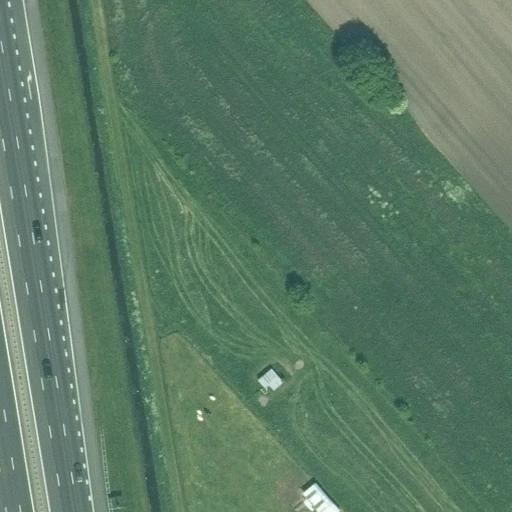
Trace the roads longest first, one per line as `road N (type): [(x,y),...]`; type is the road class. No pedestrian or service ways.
road 1 (track): [(178,511),(87,0)]
road 2 (motorway): [(71,511),(0,79)]
